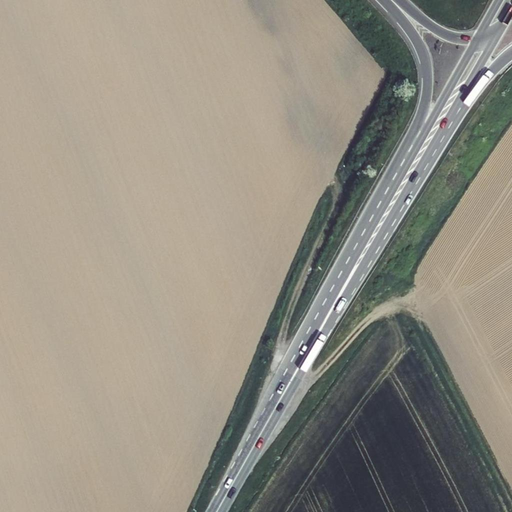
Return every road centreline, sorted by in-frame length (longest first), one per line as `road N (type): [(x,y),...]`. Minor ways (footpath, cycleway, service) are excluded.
road 1 (primary): [(288,384),(435,142)]
road 2 (primary): [(398,179),(288,384)]
road 3 (motorway): [(387,0),(416,39),(426,74),(398,179)]
road 4 (primary): [(476,38),(398,179)]
road 5 (unknown): [(309,351),(335,360),(391,312),(417,311),(433,327)]
road 6 (primary): [(288,384),(216,511)]
road 7 (primary): [(435,142),(496,35)]
